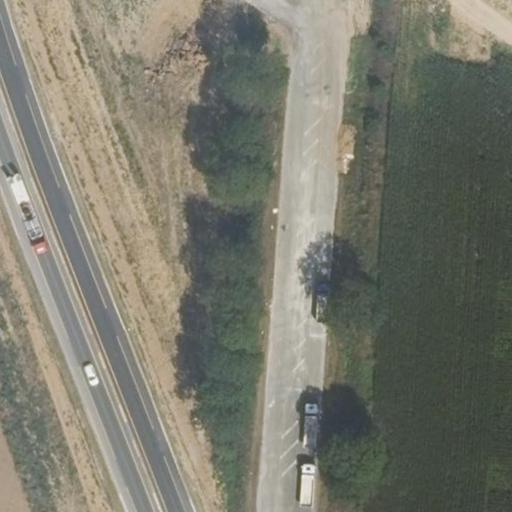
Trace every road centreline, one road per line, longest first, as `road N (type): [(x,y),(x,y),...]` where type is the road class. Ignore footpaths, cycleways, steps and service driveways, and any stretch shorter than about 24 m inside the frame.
road 1 (primary): [(302,511),(339,0)]
road 2 (primary): [(305,0),(268,511)]
